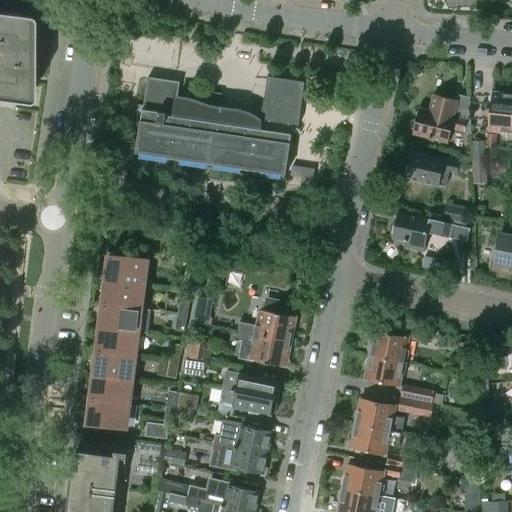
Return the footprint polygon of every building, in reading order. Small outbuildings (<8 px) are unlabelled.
[(0,99),(23,102),(25,102),(27,102),(27,101),(29,99),(29,97),(31,89),(32,83),(33,73),(34,61),(34,46),(32,32),(29,19),(28,17),(27,16),(25,16),(0,12),(0,99)] [(298,125),(304,83),(267,77),(263,107),(262,107),(260,120),(254,116),(250,115),(244,112),(241,111),(237,110),(221,108),(221,100),(220,100),(220,95),(210,94),(209,98),(206,105),(197,102),(187,99),(184,98),(177,98),(179,82),(147,77),(135,152),(284,175),(291,134),(290,134),(292,124),(298,125)] [(511,96),(492,94),(488,134),(486,147),(495,148),(497,135),(511,136),(511,96)] [(413,121),(412,128),(415,132),(414,134),(448,143),(451,128),(471,133),(470,98),(458,95),(457,101),(433,95),(430,111),(421,109),(418,120),(413,121)] [(412,152),(410,165),(406,166),(405,173),(407,176),(407,179),(440,186),(443,170),(472,176),(471,158),(461,155),(459,163),(446,160),(412,152)] [(473,160),(474,184),(486,184),(485,160),(473,160)] [(291,166),(289,176),(312,180),(313,170),(291,166)] [(470,210),(446,204),(443,219),(466,225),(470,210)] [(392,227),(391,232),(394,235),(393,238),(407,242),(406,248),(423,251),(427,232),(448,237),(448,238),(467,242),(470,229),(451,225),(438,222),(430,220),(399,213),(396,225),(392,227)] [(511,235),(500,233),(494,264),(511,267),(511,235)] [(146,259),(106,254),(106,255),(109,256),(106,279),(143,283),(146,259)] [(191,290),(194,272),(185,270),(182,288),(191,290)] [(143,283),(106,279),(103,303),(140,307),(143,283)] [(190,298),(181,296),(178,312),(187,314),(190,298)] [(207,325),(212,299),(196,296),(192,322),(207,325)] [(238,322),(236,331),(256,335),(290,342),(295,317),(285,315),(288,303),(266,299),(264,311),(260,310),(257,326),(238,322)] [(148,333),(151,309),(103,303),(100,327),(136,332),(148,333)] [(178,312),(175,328),(184,330),(187,314),(178,312)] [(133,355),(136,332),(100,327),(97,351),(133,355)] [(236,331),(235,340),(243,341),(240,357),(251,360),(285,367),(290,342),(256,335),(236,331)] [(375,331),(373,342),(370,344),(368,351),(371,355),(370,356),(404,363),(409,338),(375,331)] [(415,331),(413,340),(425,343),(427,334),(415,331)] [(207,343),(191,341),(188,358),(204,361),(204,360),(209,361),(211,350),(206,349),(207,343)] [(172,343),(169,360),(179,361),(182,345),(172,343)] [(461,364),(475,364),(475,344),(460,344),(461,364)] [(133,355),(97,351),(94,375),(130,379),(133,355)] [(370,356),(370,357),(366,359),(365,367),(368,370),(366,380),(399,387),(404,363),(370,356)] [(186,358),(184,372),(203,375),(206,362),(188,358),(186,358)] [(179,361),(169,360),(166,376),(176,377),(179,361)] [(487,361),(477,361),(477,372),(477,385),(488,384),(488,372),(487,361)] [(475,364),(461,364),(461,376),(476,379),(475,364)] [(225,379),(223,388),(238,391),(274,399),(274,397),(279,396),(280,388),(277,385),(277,383),(241,375),(226,372),(225,379)] [(130,379),(94,375),(91,399),(127,403),(130,379)] [(488,400),(488,384),(477,385),(478,400),(488,400)] [(433,403),(435,394),(435,391),(404,385),(401,397),(433,403)] [(223,388),(219,403),(218,410),(233,414),(234,407),(270,415),(271,413),(276,412),(277,404),(273,401),(274,399),(223,388)] [(178,392),(169,390),(166,407),(176,408),(176,407),(178,392)] [(180,391),(177,404),(196,409),(199,395),(180,391)] [(435,394),(433,403),(443,405),(445,396),(435,394)] [(127,403),(91,399),(88,423),(124,427),(127,403)] [(401,399),(398,411),(432,417),(434,405),(401,399)] [(361,400),(359,410),(356,412),(354,420),(357,423),(356,424),(402,433),(404,419),(393,417),(395,407),(361,400)] [(166,407),(164,423),(173,424),(174,419),(176,408),(166,407)] [(176,408),(174,419),(190,422),(192,410),(176,407),(176,408)] [(169,425),(147,422),(146,436),(167,439),(169,425)] [(267,453),(272,432),(224,422),(221,436),(215,434),(214,442),(267,453)] [(356,424),(356,427),(353,428),(351,435),(354,438),(352,449),(385,455),(387,445),(399,448),(402,433),(356,424)] [(215,465),(263,475),(267,453),(214,442),(212,450),(218,451),(215,465)] [(184,466),(186,454),(169,450),(166,462),(184,466)] [(114,511),(118,483),(123,483),(127,453),(114,451),(113,456),(74,451),(66,511),(114,511)] [(401,466),(403,457),(390,455),(388,463),(401,466)] [(416,460),(403,457),(401,466),(414,468),(416,460)] [(479,459),(481,474),(491,473),(489,458),(479,459)] [(348,464),(346,476),(343,477),(341,485),(344,487),(343,489),(379,496),(384,472),(348,464)] [(390,466),(388,475),(409,479),(411,470),(390,466)] [(190,486),(187,497),(200,500),(205,501),(214,503),(249,511),(253,511),(259,492),(231,485),(231,484),(209,478),(206,490),(190,486)] [(340,492),(338,499),(341,501),(338,511),(392,511),(395,499),(379,496),(343,489),(343,491),(340,492)] [(186,496),(178,494),(176,501),(198,507),(200,500),(187,497),(186,496)] [(481,511),(507,511),(507,502),(481,504),(481,511)] [(249,511),(214,503),(211,511),(249,511)]
